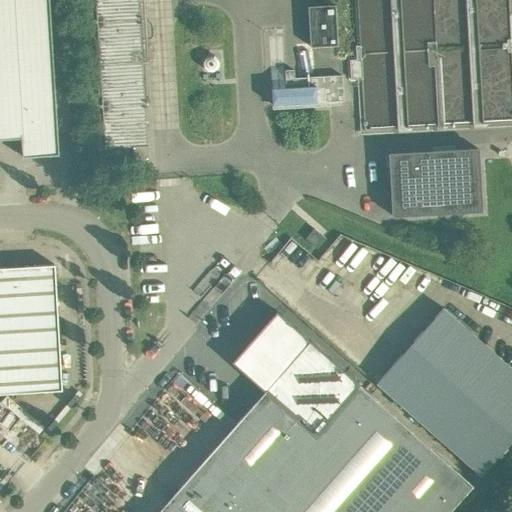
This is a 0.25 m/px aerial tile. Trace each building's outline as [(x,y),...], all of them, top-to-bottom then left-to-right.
[(0,0),(0,138),(23,137),(24,156),(61,154),(53,0),(0,0)] [(334,5),(307,6),(310,47),(337,45),(334,5)] [(282,28),(267,29),(272,104),(343,100),(341,75),(294,77),(293,69),(284,70),(282,28)] [(391,216),(475,211),(481,211),(478,147),(388,152),(391,216)] [(325,238),(314,229),(306,238),(316,248),(325,238)] [(0,394),(62,391),(56,264),(0,267),(0,394)] [(511,368),(443,308),(376,383),(480,476),(511,439),(511,368)] [(442,511),(475,475),(287,317),(274,327),(268,335),(258,346),(254,351),(251,354),(254,360),(256,368),(265,378),(277,382),(260,398),(241,420),(202,462),(159,510),(157,511),(442,511)]
